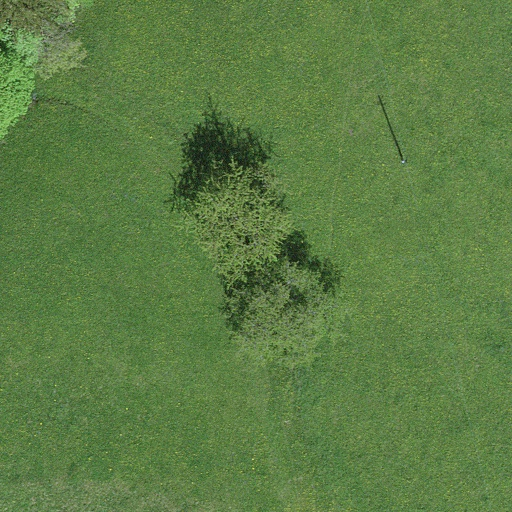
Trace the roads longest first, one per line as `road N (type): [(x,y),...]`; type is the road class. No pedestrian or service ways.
road 1 (motorway): [(0,41),(257,511)]
road 2 (motorway): [(511,136),(436,0)]
